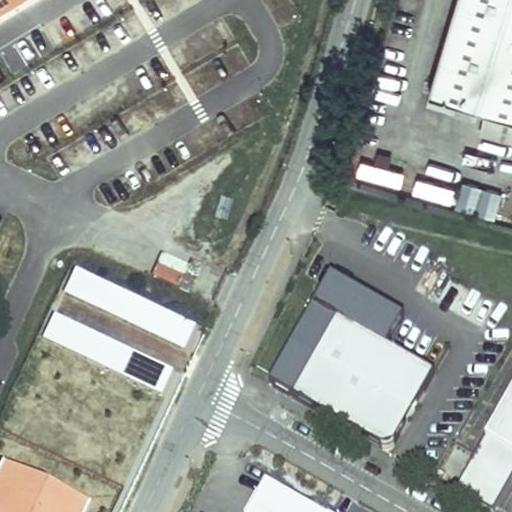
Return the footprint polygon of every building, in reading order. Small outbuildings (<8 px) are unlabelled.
[(511,0),(458,0),(431,98),(511,121),(511,0)] [(494,221),(503,195),(464,182),(456,208),(494,221)] [(329,282),(271,392),(395,457),(436,380),(389,356),(407,323),(329,282)] [(511,396),(457,492),(491,511),(495,511),(511,483),(511,396)] [(319,511),(268,482),(250,511),(319,511)]
